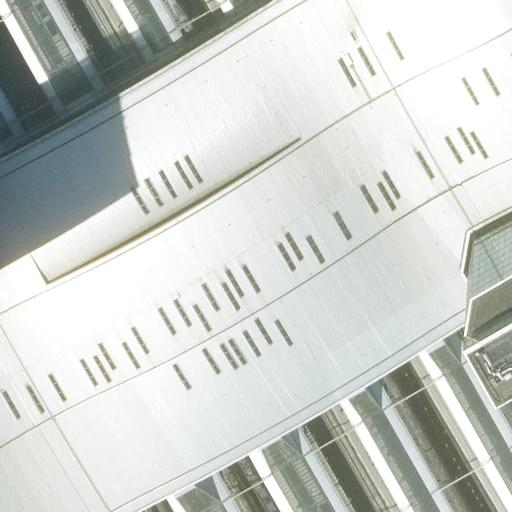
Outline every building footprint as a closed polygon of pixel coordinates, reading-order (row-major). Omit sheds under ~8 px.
[(0,0),(0,8),(19,45),(53,105),(102,78),(69,16),(59,0),(0,0)] [(511,0),(241,0),(224,10),(190,29),(181,33),(144,55),(126,65),(102,78),(53,105),(30,119),(20,124),(0,135),(0,511),(70,511),(103,494),(119,485),(128,480),(149,468),(170,456),(202,438),(257,407),(323,369),(342,358),(360,349),(422,313),(481,280),(485,270),(482,264),(484,262),(492,212),(511,198),(511,0)] [(112,0),(144,55),(181,33),(162,0),(112,0)] [(217,0),(224,10),(241,0),(217,0)] [(0,135),(20,124),(0,87),(0,135)] [(511,200),(492,212),(484,262),(498,287),(503,296),(507,303),(511,300),(511,322),(508,325),(511,331),(511,200)] [(409,339),(509,511),(511,511),(511,429),(448,317),(441,303),(401,326),(409,339)] [(331,384),(404,511),(453,511),(368,363),(360,349),(323,369),(331,384)] [(349,511),(288,408),(280,393),(231,420),(240,435),(284,511),(349,511)] [(202,438),(149,468),(157,482),(174,511),(242,511),(210,453),(202,438)] [(119,485),(78,508),(79,511),(134,511),(128,500),(119,485)]
